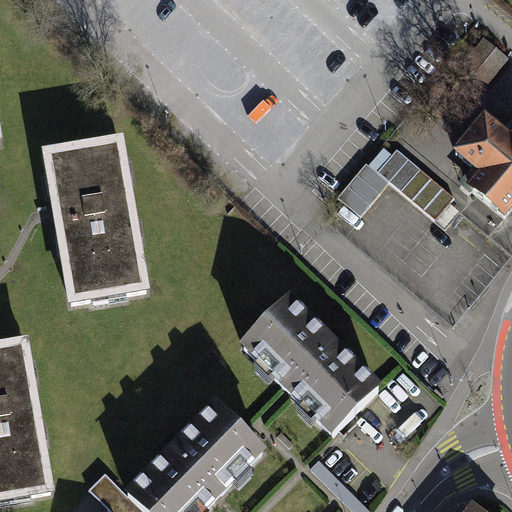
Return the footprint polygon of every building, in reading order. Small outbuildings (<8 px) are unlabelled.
[(511,135),(510,138),(487,120),(457,160),(484,180),(470,197),(508,226),(511,220),(511,135)] [(125,140),(45,154),(56,216),(71,308),(151,294),(125,140)] [(366,167),(338,201),(361,221),(389,186),(446,232),(451,226),(460,214),(450,206),(455,201),(397,153),(393,158),(383,151),(368,169),(366,167)] [(290,295),(238,352),(288,397),(330,436),(382,380),(290,295)] [(30,343),(0,348),(0,507),(56,498),(30,343)] [(212,405),(130,493),(150,511),(222,511),(227,507),(271,461),(212,405)]
